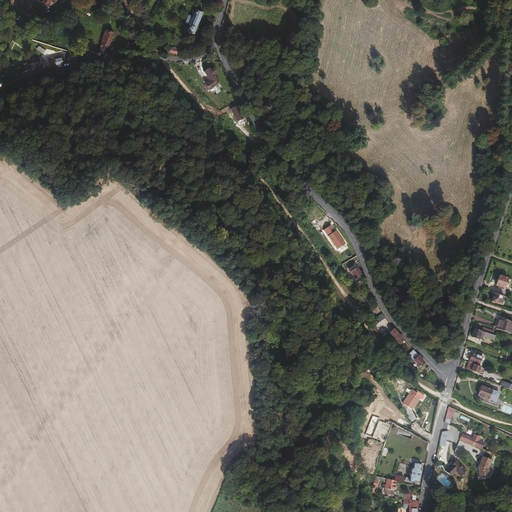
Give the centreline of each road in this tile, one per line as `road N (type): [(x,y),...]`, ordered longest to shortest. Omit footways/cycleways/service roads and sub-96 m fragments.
road 1 (tertiary): [(451,378),(395,323),(347,229),(259,131),(218,41),(225,0)]
road 2 (secondary): [(451,378),(511,183)]
road 3 (secondary): [(423,511),(451,378)]
